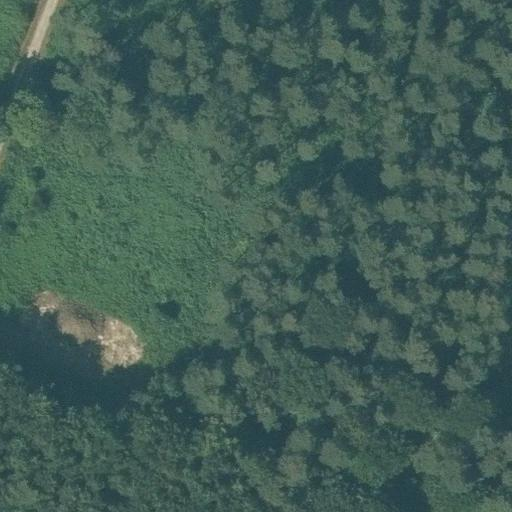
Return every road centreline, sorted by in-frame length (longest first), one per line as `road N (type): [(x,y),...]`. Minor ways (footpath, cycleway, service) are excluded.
road 1 (track): [(0,328),(465,511)]
road 2 (track): [(0,139),(54,0)]
